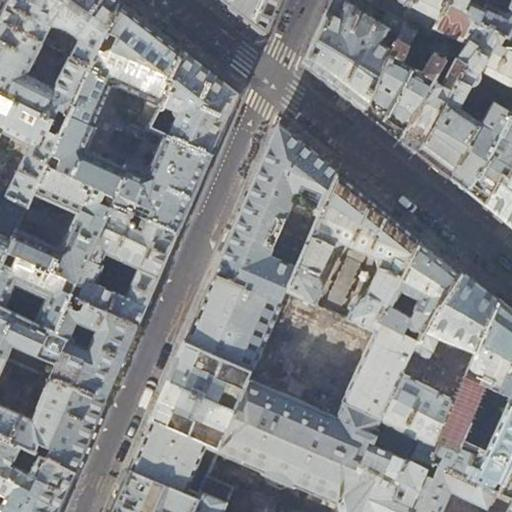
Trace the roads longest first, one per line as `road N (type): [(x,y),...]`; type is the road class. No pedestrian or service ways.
road 1 (residential): [(83,511),(271,77)]
road 2 (residential): [(271,77),(511,262)]
road 3 (residential): [(271,77),(171,0)]
